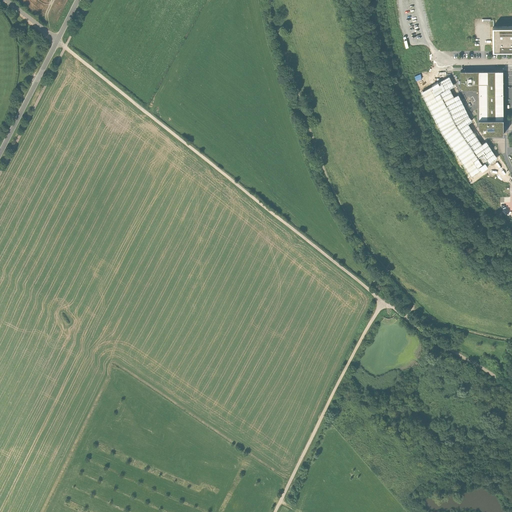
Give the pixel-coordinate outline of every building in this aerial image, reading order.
[(511,50),(511,26),(492,27),(493,51),(511,50)] [(478,90),(479,119),(503,119),(503,71),(491,71),(469,71),(460,71),(460,90),(478,90)] [(472,121),(469,116),(458,95),(454,97),(449,88),(454,86),(449,76),(432,85),(428,87),(421,91),(442,134),(471,176),(481,169),(482,170),(488,166),(487,165),(491,162),(497,158),(488,144),(486,141),(482,144),(468,124),(472,121)] [(468,108),(475,105),(471,96),(464,98),(468,108)] [(503,119),(479,119),(479,126),(484,135),(504,134),(503,128),(505,128),(505,127),(505,126),(503,125),(503,119)]
